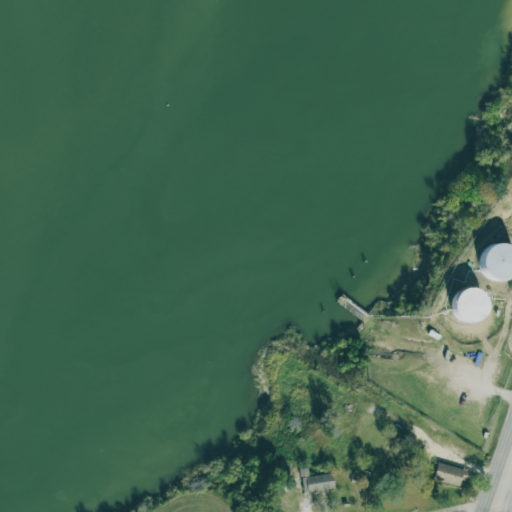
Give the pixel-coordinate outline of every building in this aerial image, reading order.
[(494,280),(489,278),(484,273),(481,268),(480,262),(481,256),(484,251),(488,246),(494,244),(500,243),(506,244),(511,247),(511,275),(511,276),(506,279),(500,281),(494,280)] [(470,323),(464,322),(459,319),(455,314),(452,308),(452,302),(454,296),(458,292),(463,288),(469,287),(474,288),(479,290),(483,293),(486,298),(487,303),(487,308),(485,313),(481,318),(476,321),(470,323)] [(419,460),(429,462),(427,473),(416,471),(419,460)] [(438,461),(469,470),(466,481),(461,480),(459,486),(433,478),(438,461)] [(305,478),(332,473),(335,488),(308,493),(305,478)] [(415,474),(426,475),(425,482),(414,481),(415,474)]
